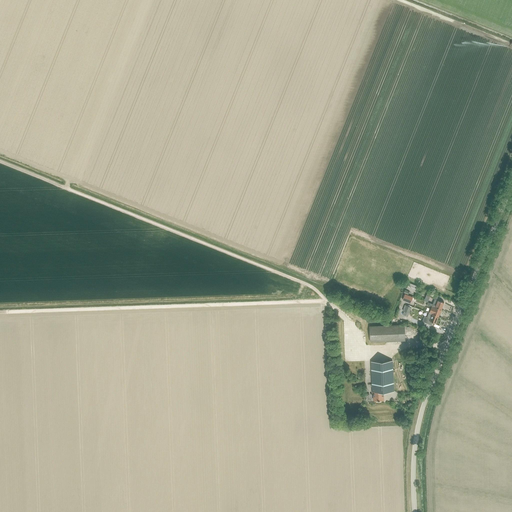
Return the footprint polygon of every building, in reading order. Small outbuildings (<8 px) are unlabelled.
[(403,293),(401,300),(410,302),(412,295),(403,293)] [(430,303),(429,306),(431,307),(432,306),(441,309),(443,302),(434,299),(432,304),(430,303)] [(432,306),(431,307),(429,313),(432,314),(438,316),(441,309),(432,306)] [(430,318),(424,316),(422,321),(431,325),(432,322),(435,323),(438,316),(432,314),(430,318)] [(404,325),(369,326),(369,342),(404,341),(404,325)] [(354,332),(345,332),(346,369),(356,368),(354,332)] [(383,391),(393,391),(392,361),(370,362),(372,393),(373,393),(373,400),(383,400),(383,391)]
